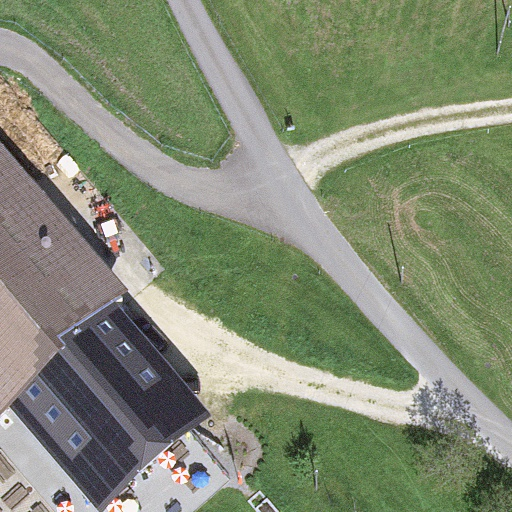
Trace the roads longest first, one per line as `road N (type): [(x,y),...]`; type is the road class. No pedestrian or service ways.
road 1 (unclassified): [(178,0),(270,185),(511,444)]
road 2 (track): [(270,185),(342,149),(511,108)]
